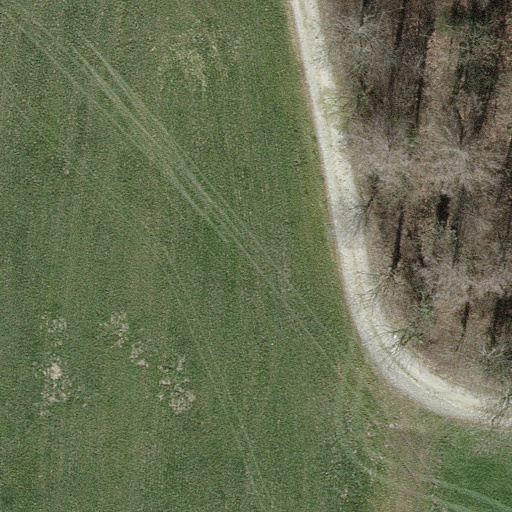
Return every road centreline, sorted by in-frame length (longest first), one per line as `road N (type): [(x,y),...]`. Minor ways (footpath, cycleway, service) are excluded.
road 1 (track): [(511,426),(420,386),(386,352),(360,295),(313,0)]
road 2 (track): [(420,386),(410,511)]
